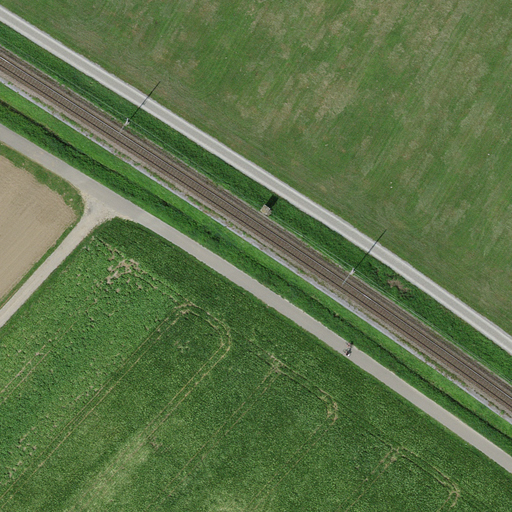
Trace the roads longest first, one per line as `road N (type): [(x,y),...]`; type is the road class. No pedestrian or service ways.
road 1 (track): [(511,341),(0,11)]
road 2 (track): [(0,317),(110,200)]
